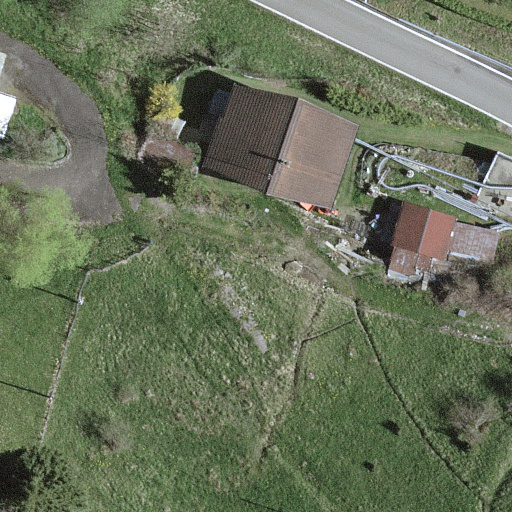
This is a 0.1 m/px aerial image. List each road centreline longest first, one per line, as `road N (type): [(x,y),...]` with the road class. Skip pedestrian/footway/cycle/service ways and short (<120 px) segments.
road 1 (residential): [(0,215),(65,191),(90,145),(84,121),(63,95),(0,51)]
road 2 (tertiary): [(303,0),(511,104)]
